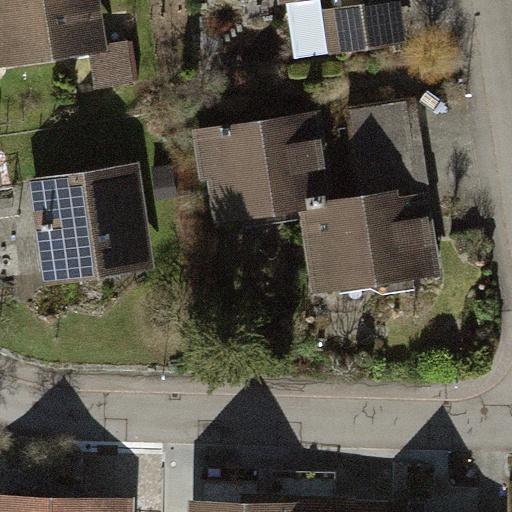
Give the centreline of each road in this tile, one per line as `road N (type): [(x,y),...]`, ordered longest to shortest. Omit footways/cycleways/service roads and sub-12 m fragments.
road 1 (residential): [(0,399),(76,411),(511,425)]
road 2 (residential): [(494,0),(511,120)]
